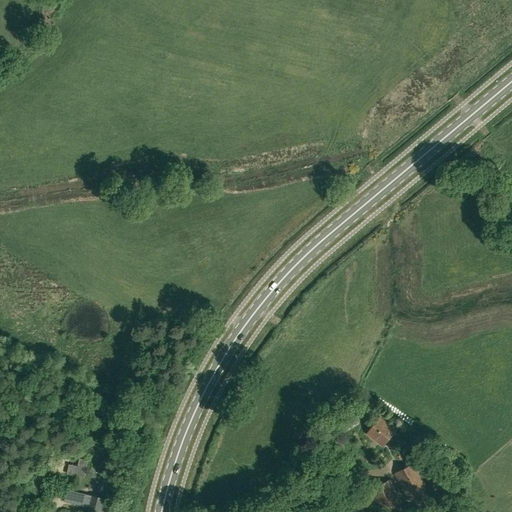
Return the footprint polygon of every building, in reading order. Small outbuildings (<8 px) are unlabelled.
[(347,430),(359,423),(353,413),(341,420),(347,430)] [(379,417),(367,433),(384,446),(396,430),(379,417)] [(403,488),(402,489),(408,500),(429,488),(414,463),(395,474),(403,488)] [(69,464),(66,474),(75,476),(78,466),(69,464)] [(382,511),(386,511),(403,503),(390,479),(370,490),(382,511)] [(111,500),(98,497),(91,495),(91,497),(67,491),(65,492),(63,500),(64,501),(88,507),(86,511),(101,511),(107,511),(109,507),(110,508),(110,506),(109,506),(111,500)]
